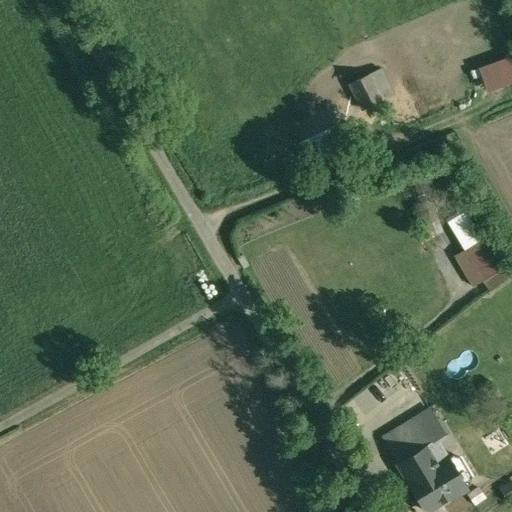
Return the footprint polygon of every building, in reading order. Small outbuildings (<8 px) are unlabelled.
[(511,54),(482,66),(491,90),(511,82),(511,54)] [(382,67),(348,83),(361,111),(395,95),(382,67)] [(307,163),(357,140),(339,101),(289,124),(307,163)] [(427,224),(443,219),(435,197),(419,202),(427,224)] [(490,292),(511,274),(488,235),(453,255),(472,287),(482,282),(490,292)] [(437,419),(389,448),(398,464),(438,441),(447,435),(437,419)] [(438,441),(398,464),(408,481),(406,488),(411,496),(418,497),(427,511),(450,498),(451,500),(467,490),(438,441)] [(511,482),(501,490),(507,499),(511,495),(511,482)]
